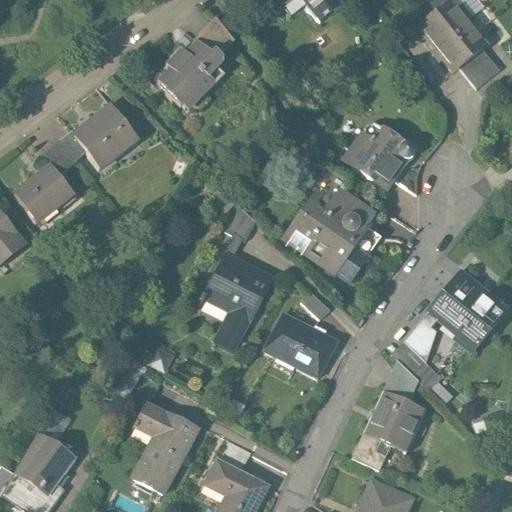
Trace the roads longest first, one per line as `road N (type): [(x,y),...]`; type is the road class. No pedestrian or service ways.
road 1 (residential): [(288,511),(360,359),(425,262),(454,197)]
road 2 (residential): [(184,0),(0,144)]
